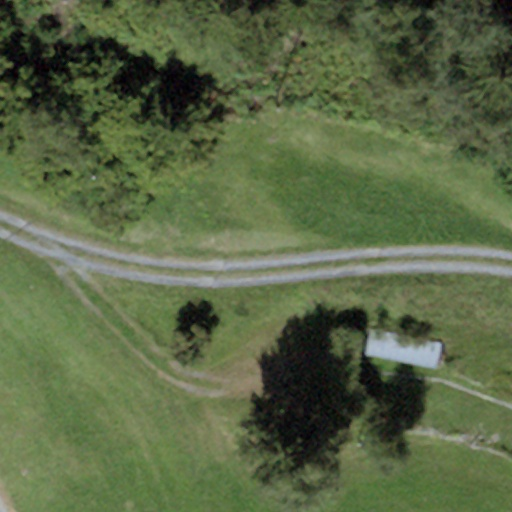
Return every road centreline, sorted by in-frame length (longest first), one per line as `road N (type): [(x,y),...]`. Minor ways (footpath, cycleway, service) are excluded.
road 1 (track): [(0,224),(95,259),(159,272),(408,260),(511,265)]
road 2 (track): [(41,240),(166,369),(222,381),(320,368)]
